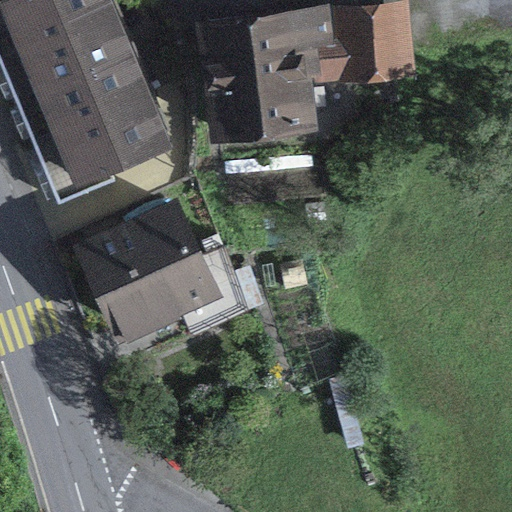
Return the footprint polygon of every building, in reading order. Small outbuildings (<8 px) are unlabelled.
[(13,0),(5,4),(22,47),(113,11),(108,0),(13,0)] [(334,13),(339,73),(409,67),(404,7),(334,13)] [(22,47),(40,91),(131,55),(113,11),(22,47)] [(339,73),(334,13),(205,24),(214,132),(307,124),(303,76),(339,73)] [(40,91),(57,135),(148,98),(131,55),(40,91)] [(57,135),(75,178),(166,142),(148,98),(57,135)] [(90,239),(126,323),(230,279),(194,195),(90,239)]
